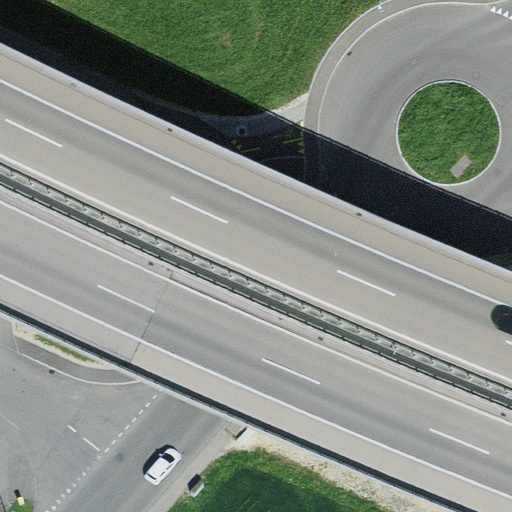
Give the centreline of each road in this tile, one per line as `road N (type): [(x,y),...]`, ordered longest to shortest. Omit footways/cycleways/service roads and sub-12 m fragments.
road 1 (motorway): [(511,341),(0,114)]
road 2 (motorway): [(0,240),(511,462)]
road 3 (tertiary): [(110,511),(392,206)]
road 4 (track): [(356,146),(243,153),(0,39)]
road 5 (tertiary): [(509,61),(449,38),(417,43),(368,83),(356,113),(356,146),(362,169),(392,206)]
road 6 (tertiary): [(392,206),(447,224),(476,220),(511,197)]
